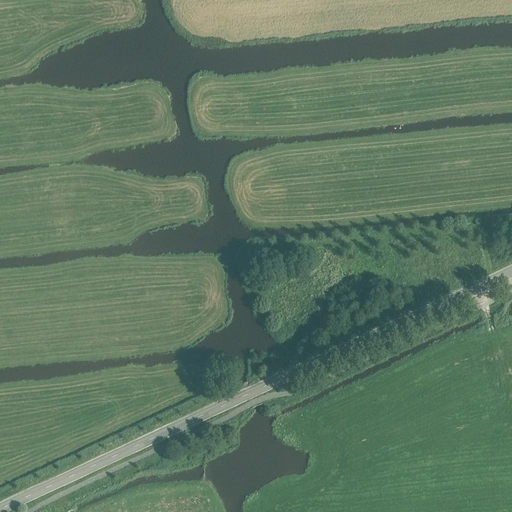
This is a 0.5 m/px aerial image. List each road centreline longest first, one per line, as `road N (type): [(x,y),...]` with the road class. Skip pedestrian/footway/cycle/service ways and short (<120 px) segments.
road 1 (tertiary): [(0,511),(511,271)]
road 2 (track): [(511,223),(259,248)]
